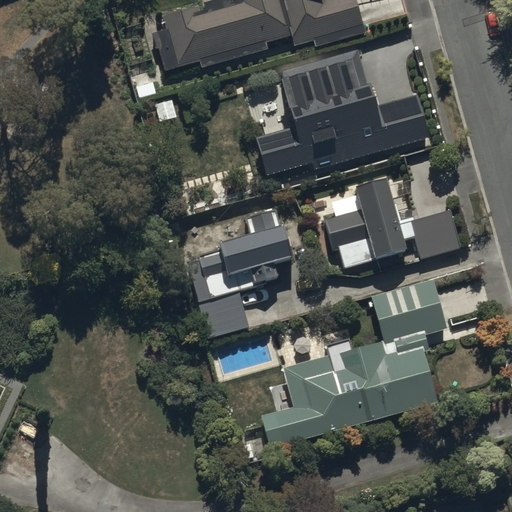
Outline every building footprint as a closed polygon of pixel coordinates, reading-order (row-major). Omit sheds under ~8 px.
[(163,26),(152,29),(163,69),(198,60),(199,64),(266,46),(265,40),(288,33),(292,45),(312,39),(314,46),(366,31),(357,0),(230,0),(205,7),(203,0),(201,0),(159,12),(163,26)] [(316,174),(430,143),(418,99),(381,109),(376,93),(373,94),(370,85),(368,85),(359,54),(279,76),(295,131),(256,141),(267,179),(314,166),(316,174)] [(448,212),(396,227),(382,181),(354,189),(356,197),(331,204),(336,221),(324,224),(333,254),(340,252),(345,269),(373,261),(373,258),(405,249),(404,244),(413,241),(419,261),(459,249),(448,212)] [(222,253),(198,259),(204,283),(217,280),(221,297),(198,302),(207,339),(247,329),(238,292),(277,283),(274,270),(293,265),(284,226),(279,227),(275,214),(243,221),(246,234),(219,241),(222,253)] [(433,285),(371,302),(384,347),(356,355),(352,341),(322,349),(326,364),(285,375),(295,414),(261,424),(269,454),(437,407),(424,357),(429,356),(425,340),(446,334),(433,285)]
